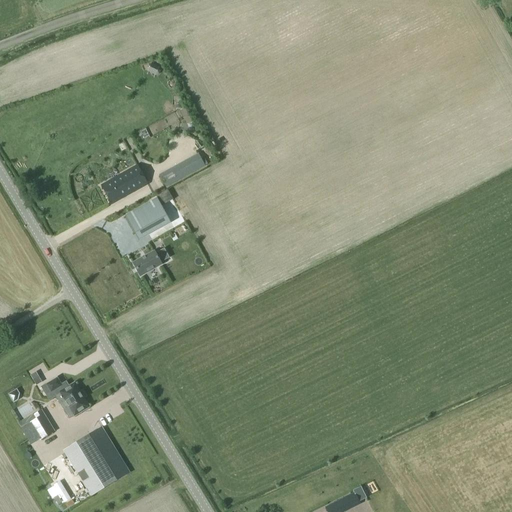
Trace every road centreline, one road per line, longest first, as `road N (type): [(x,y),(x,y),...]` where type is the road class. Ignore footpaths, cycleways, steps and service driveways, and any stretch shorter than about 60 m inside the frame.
road 1 (unclassified): [(208,511),(0,173)]
road 2 (unclassified): [(0,50),(145,0)]
